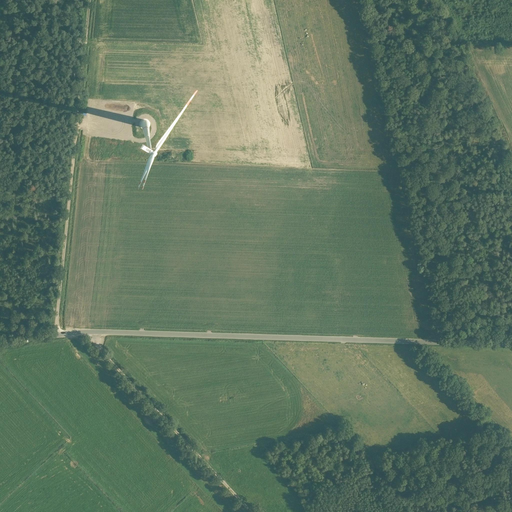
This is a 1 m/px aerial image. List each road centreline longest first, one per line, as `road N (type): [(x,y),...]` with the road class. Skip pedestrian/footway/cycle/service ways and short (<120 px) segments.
road 1 (tertiary): [(511,343),(105,331),(0,344)]
road 2 (track): [(59,334),(89,0)]
road 3 (track): [(250,511),(86,332)]
